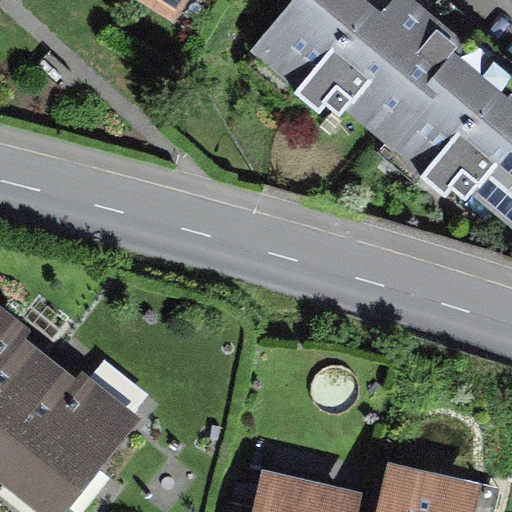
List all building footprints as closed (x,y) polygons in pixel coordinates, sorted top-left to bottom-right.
[(137,0),(166,19),(179,0),(137,0)] [(425,77),(454,44),(402,0),(295,0),(256,46),(332,112),(342,100),(388,140),(435,86),(425,77)] [(435,86),(388,140),(443,187),(455,173),(511,221),(511,94),(454,44),(425,77),(435,86)] [(0,413),(47,355),(0,317),(0,413)] [(127,419),(47,355),(0,413),(0,467),(54,511),(127,419)] [(473,511),(478,487),(392,469),(382,511),(473,511)] [(358,511),(360,504),(258,482),(251,511),(358,511)]
